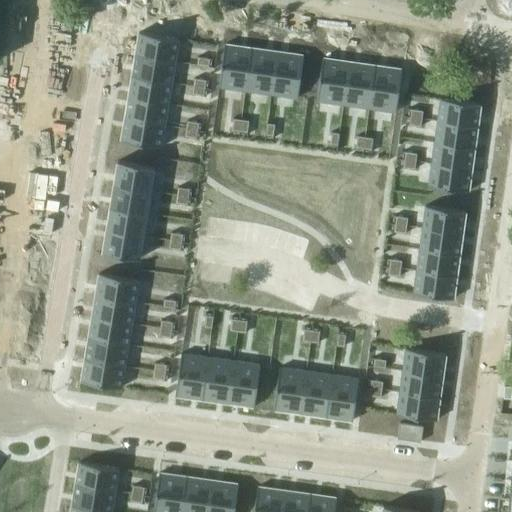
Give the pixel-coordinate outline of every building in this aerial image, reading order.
[(139,32),(136,55),(175,61),(179,39),(139,32)] [(246,91),(252,48),(225,44),(219,87),(246,91)] [(271,94),(277,52),(252,48),(246,91),(271,94)] [(304,55),(277,52),(271,94),(298,98),(304,55)] [(172,83),(175,61),(136,55),(132,76),(172,83)] [(197,65),(209,67),(210,59),(198,57),(197,65)] [(344,104),(350,62),(323,58),(317,101),(344,104)] [(369,108),(375,65),(350,62),(344,104),(369,108)] [(402,69),(375,65),(369,108),(396,112),(402,69)] [(168,104),(172,83),(132,76),(129,97),(168,104)] [(195,78),(193,86),(205,88),(207,80),(195,78)] [(204,96),(205,88),(193,86),(192,94),(204,96)] [(165,125),(168,104),(129,97),(125,119),(165,125)] [(478,126),(481,104),(441,98),(438,121),(478,126)] [(422,118),(423,110),(411,109),(410,117),(422,118)] [(421,127),(422,118),(410,117),(409,125),(421,127)] [(240,132),(242,120),(233,118),(232,130),(240,132)] [(161,147),(165,125),(125,119),(122,141),(161,147)] [(250,121),(242,120),(240,132),(248,133),(250,121)] [(187,121),(186,129),(198,131),(199,123),(187,121)] [(475,148),(478,126),(438,121),(435,142),(475,148)] [(267,123),(266,135),(274,136),(275,124),(267,123)] [(197,139),(198,131),(186,129),(185,137),(197,139)] [(338,145),(340,133),(332,132),(330,144),(338,145)] [(364,149),(365,137),(357,136),(356,148),(364,149)] [(373,138),(365,137),(364,149),(372,150),(373,138)] [(472,169),(475,148),(435,142),(432,164),(472,169)] [(334,168),(359,169),(360,151),(327,150),(326,177),(334,177),(334,168)] [(416,161),(417,153),(405,152),(404,160),(416,161)] [(404,160),(403,168),(415,169),(416,161),(404,160)] [(118,161),(114,185),(151,191),(155,167),(118,161)] [(469,191),(472,169),(432,164),(429,186),(469,191)] [(147,213),(151,191),(114,185),(111,207),(147,213)] [(178,187),(177,195),(189,197),(190,189),(178,187)] [(188,205),(189,197),(177,195),(176,203),(188,205)] [(426,206),(423,228),(463,234),(466,211),(426,206)] [(143,235),(147,213),(111,207),(107,230),(143,235)] [(407,225),(408,217),(396,216),(395,224),(407,225)] [(406,234),(407,225),(395,224),(394,232),(406,234)] [(460,255),(463,234),(423,228),(420,249),(460,255)] [(139,259),(143,235),(107,230),(103,253),(139,259)] [(171,232),(170,240),(182,242),(183,234),(171,232)] [(181,250),(182,242),(170,240),(169,248),(181,250)] [(457,277),(460,255),(420,249),(417,272),(457,277)] [(401,268),(402,260),(390,259),(389,267),(401,268)] [(400,276),(401,268),(389,267),(388,275),(400,276)] [(37,288),(39,274),(27,272),(25,287),(37,288)] [(454,299),(457,277),(417,272),(414,293),(454,299)] [(99,273),(96,296),(135,302),(139,280),(99,273)] [(132,323),(135,302),(96,296),(92,317),(132,323)] [(163,307),(175,308),(176,300),(164,299),(163,307)] [(204,327),(212,328),(214,316),(206,315),(204,327)] [(128,345),(132,323),(92,317),(89,338),(128,345)] [(238,332),(240,320),(232,319),(230,331),(238,332)] [(161,320),(160,328),(172,330),(173,322),(161,320)] [(248,321),(240,320),(238,332),(246,333),(248,321)] [(171,338),(172,330),(160,328),(159,336),(171,338)] [(310,342),(312,330),(304,329),(302,341),(310,342)] [(320,331),(312,330),(310,342),(319,343),(320,331)] [(336,345),(344,347),(346,335),(338,333),(336,345)] [(125,366),(128,345),(89,338),(85,359),(125,366)] [(406,348),(403,370),(443,376),(446,354),(406,348)] [(202,400),(208,357),(182,353),(176,396),(202,400)] [(228,403),(234,360),(208,357),(202,400),(228,403)] [(385,368),(386,360),(374,358),(373,366),(385,368)] [(121,388),(125,366),(85,359),(81,382),(121,388)] [(261,364),(234,360),(228,403),(255,407),(261,364)] [(166,373),(167,365),(155,363),(154,371),(166,373)] [(301,413),(306,371),(280,367),(274,410),(301,413)] [(440,397),(443,376),(403,370),(400,391),(440,397)] [(165,381),(166,373),(154,371),(153,379),(165,381)] [(326,417),(332,374),(306,371),(301,413),(326,417)] [(359,378),(332,374),(326,417),(353,421),(359,378)] [(382,389),(383,381),(371,379),(370,387),(382,389)] [(381,397),(382,389),(370,387),(369,395),(381,397)] [(437,420),(440,397),(400,391),(397,414),(437,420)] [(398,438),(421,442),(423,426),(400,422),(398,438)] [(79,462),(76,484),(115,490),(119,468),(79,462)] [(160,473),(153,511),(181,511),(186,477),(160,473)] [(186,477),(181,511),(207,511),(212,480),(186,477)] [(212,480),(207,511),(234,511),(239,484),(212,480)] [(112,511),(115,490),(76,484),(72,505),(112,511)] [(133,485),(132,493),(144,495),(145,487),(133,485)] [(258,487),(254,511),(281,511),(284,490),(258,487)] [(284,490),(281,511),(307,511),(310,494),(284,490)] [(40,511),(43,497),(8,492),(5,511),(40,511)] [(132,493),(130,501),(142,503),(144,495),(132,493)] [(310,494),(307,511),(334,511),(335,508),(336,506),(337,498),(310,494)]
